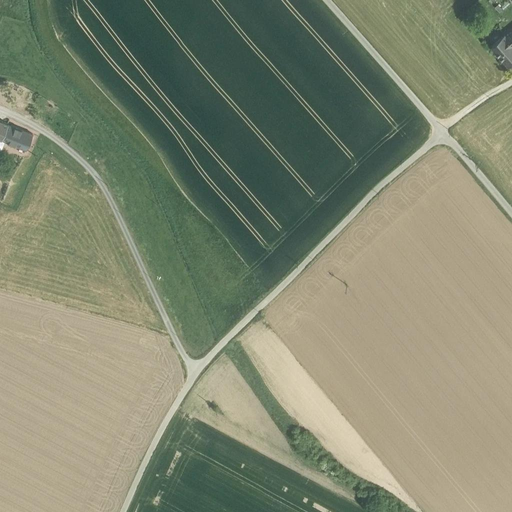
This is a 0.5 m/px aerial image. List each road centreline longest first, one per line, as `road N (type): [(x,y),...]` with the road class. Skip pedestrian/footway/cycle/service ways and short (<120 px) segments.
road 1 (unclassified): [(120,511),(195,372),(448,130)]
road 2 (unclassified): [(448,130),(336,0)]
